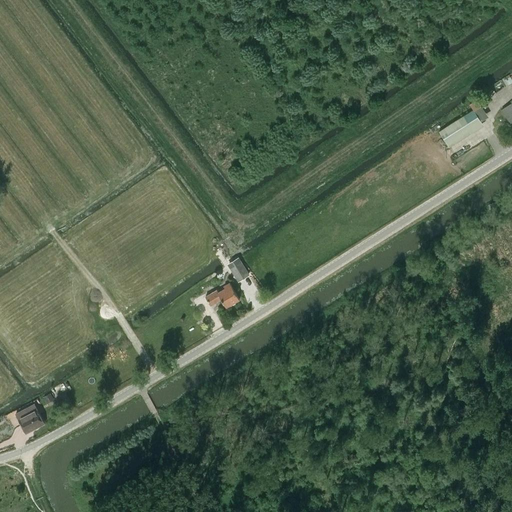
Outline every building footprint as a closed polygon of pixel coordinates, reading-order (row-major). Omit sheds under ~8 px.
[(511,79),(509,75),(482,94),(487,101),(511,83),(511,79)] [(511,103),(501,110),(510,123),(511,121),(511,99),(510,100),(511,103)] [(474,109),(439,131),(449,147),(484,125),(474,109)] [(239,257),(227,264),(238,282),(250,275),(239,257)] [(218,290),(206,296),(211,305),(222,299),(226,307),(240,299),(231,283),(224,286),(226,288),(219,292),(218,290)] [(51,393),(44,398),(47,404),(55,399),(51,393)] [(28,407),(17,413),(27,432),(45,423),(38,409),(31,412),(28,407)]
